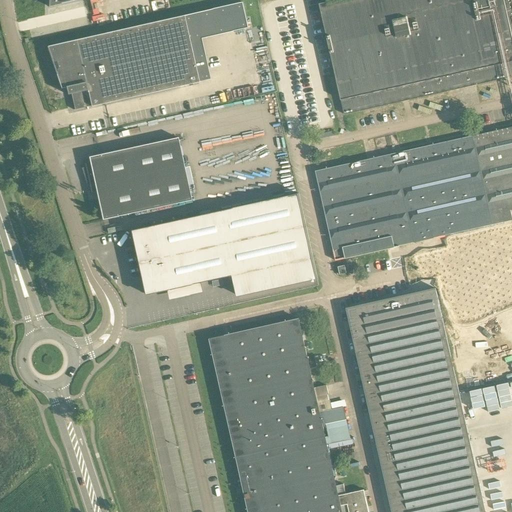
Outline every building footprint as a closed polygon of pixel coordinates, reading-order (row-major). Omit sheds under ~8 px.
[(511,0),(337,0),(320,4),(336,80),(344,115),(511,77),(511,0)] [(184,16),(47,47),(61,89),(67,88),(68,94),(67,94),(67,95),(71,94),(75,109),(74,109),(74,110),(87,108),(87,110),(88,109),(87,105),(90,104),(91,107),(199,83),(184,16)] [(330,115),(322,117),(325,129),(333,127),(330,115)] [(375,251),(443,236),(511,220),(511,216),(511,211),(511,210),(511,127),(473,137),(473,136),(471,137),(454,141),(452,141),(434,145),(433,145),(415,150),(415,149),(413,150),(395,154),(393,154),(375,158),(374,159),(355,163),(354,163),(336,167),(335,167),(335,168),(326,169),(316,172),(316,173),(319,187),(319,188),(320,188),(325,210),(324,210),(325,212),(330,234),(330,235),(333,249),(336,261),(346,258),(355,256),(356,256),(374,251),(374,252),(375,251)] [(90,167),(82,169),(87,186),(94,184),(102,220),(103,220),(102,220),(191,201),(177,138),(88,157),(90,167)] [(234,274),(238,296),(316,279),(298,194),(132,230),(146,294),(234,274)] [(346,273),(345,266),(338,267),(340,275),(346,273)] [(511,511),(511,271),(494,276),(494,277),(484,280),(487,291),(497,289),(511,356),(511,375),(511,376),(511,371),(510,371),(511,376),(507,377),(511,395),(511,394),(511,435),(470,445),(435,289),(347,309),(392,511),(511,511)] [(341,511),(341,506),(338,496),(327,444),(320,413),(298,320),(225,336),(209,339),(209,340),(210,340),(249,511),(341,511)] [(350,439),(343,408),(332,411),(320,413),(327,444),(350,439)] [(344,484),(336,486),(338,496),(346,494),(344,484)] [(369,511),(366,497),(364,490),(338,496),(341,506),(347,505),(349,511),(369,511)]
